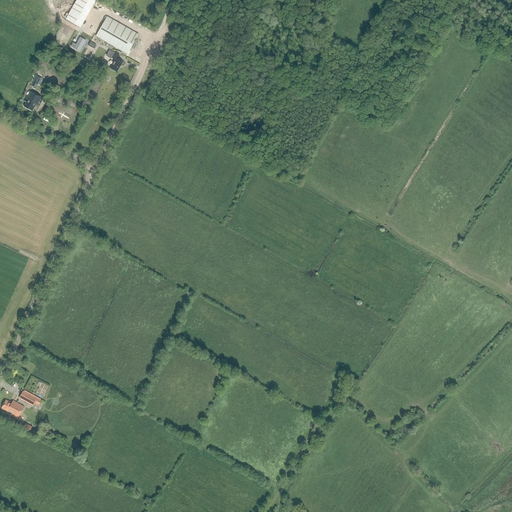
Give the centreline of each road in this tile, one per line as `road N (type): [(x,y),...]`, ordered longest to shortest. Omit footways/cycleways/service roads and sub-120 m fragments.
road 1 (tertiary): [(0,379),(88,177),(83,163),(0,113)]
road 2 (track): [(87,169),(172,0)]
road 3 (track): [(264,511),(339,401)]
